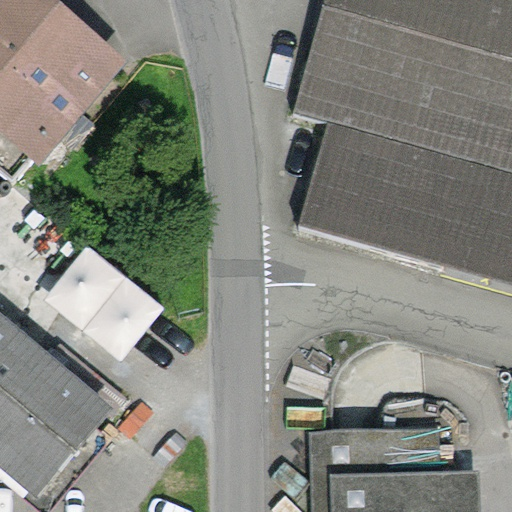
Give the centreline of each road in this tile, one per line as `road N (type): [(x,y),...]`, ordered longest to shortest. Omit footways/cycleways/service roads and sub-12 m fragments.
road 1 (residential): [(238,511),(244,271),(237,51),(221,0)]
road 2 (unknown): [(0,279),(119,375),(141,400),(148,430)]
